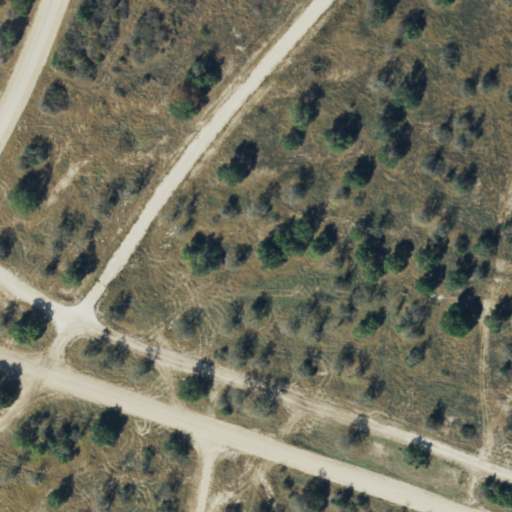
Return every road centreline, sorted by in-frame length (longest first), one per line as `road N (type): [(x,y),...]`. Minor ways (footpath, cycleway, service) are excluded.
road 1 (residential): [(458,511),(0,358)]
road 2 (tertiary): [(0,116),(53,0)]
